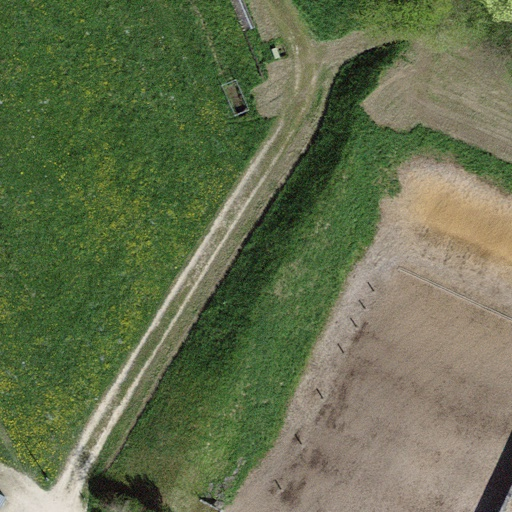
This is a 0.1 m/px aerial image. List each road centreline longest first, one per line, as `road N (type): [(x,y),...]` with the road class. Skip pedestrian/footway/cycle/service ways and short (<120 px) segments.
road 1 (track): [(59,511),(106,412),(300,104),(308,49),(287,0)]
road 2 (track): [(256,175),(213,149),(148,0)]
